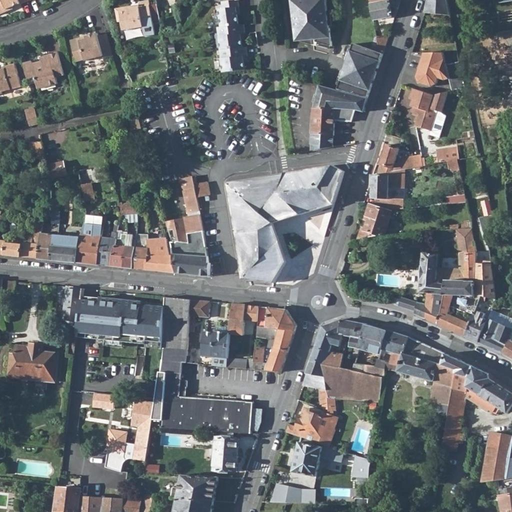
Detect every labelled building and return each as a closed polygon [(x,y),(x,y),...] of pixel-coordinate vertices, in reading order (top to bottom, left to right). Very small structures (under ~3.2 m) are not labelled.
[(7,10),(13,8),(20,5),(20,6),(29,2),(28,0),(0,0),(0,15),(8,12),(7,10)] [(117,10),(120,21),(123,20),(124,29),(143,26),(144,28),(155,26),(149,0),(144,0),(139,1),(140,6),(117,10)] [(222,27),(240,25),(239,13),(238,7),(241,7),(239,0),(233,0),(223,1),(224,8),(220,9),(222,27)] [(292,0),(296,36),(299,36),(299,39),(328,47),(329,44),(332,44),(330,24),(329,24),(326,0),(292,0)] [(370,0),(374,19),(396,15),(400,0),(370,0)] [(428,0),(425,12),(450,15),(446,0),(428,0)] [(219,27),(221,49),(244,46),(243,38),(243,34),(246,33),(245,24),(240,25),(222,27),(219,27)] [(81,40),(73,42),(78,60),(86,58),(86,59),(104,54),(104,57),(113,55),(107,33),(99,35),(98,33),(87,36),(88,39),(81,41),(81,40)] [(377,37),(380,51),(380,52),(384,52),(389,37),(377,37)] [(340,90),(370,98),(378,73),(375,72),(376,67),(379,68),(384,52),(380,52),(380,51),(355,43),(340,90)] [(221,49),(224,71),(247,68),(246,59),(245,55),(249,54),(248,46),(244,46),(221,49)] [(24,63),(30,84),(37,82),(39,88),(59,83),(57,76),(65,74),(59,51),(45,55),(46,59),(42,60),(33,63),(32,61),(24,63)] [(425,53),(427,63),(421,65),(417,77),(420,78),(419,82),(431,85),(432,82),(436,83),(438,77),(442,79),(445,79),(449,78),(452,91),(465,88),(457,52),(425,53)] [(0,93),(3,93),(3,91),(21,85),(15,63),(4,66),(5,68),(0,68),(0,93)] [(312,150),(334,147),(336,120),(352,121),(356,110),(365,112),(370,98),(340,90),(322,85),(317,101),(319,101),(318,107),(315,107),(312,150)] [(414,88),(411,99),(414,100),(412,106),(416,107),(414,114),(419,116),(416,125),(432,130),(431,134),(440,136),(446,116),(442,111),(448,92),(435,95),(414,88)] [(33,126),(40,124),(37,112),(29,114),(32,126),(33,126)] [(132,119),(135,132),(143,131),(139,117),(132,119)] [(67,129),(44,132),(46,148),(69,145),(67,129)] [(46,156),(43,142),(32,141),(36,158),(46,156)] [(378,173),(398,170),(406,168),(416,167),(414,156),(403,158),(403,165),(395,163),(400,148),(388,144),(378,173)] [(445,148),(447,161),(458,159),(461,159),(459,145),(445,148)] [(438,150),(440,162),(447,161),(445,148),(438,150)] [(47,164),(50,178),(51,178),(68,174),(65,161),(47,164)] [(287,262),(279,213),(287,212),(335,204),(346,171),(334,165),(229,182),(245,279),(274,283),(287,262)] [(372,174),(372,187),(373,187),(373,199),(377,199),(377,206),(393,211),(395,209),(395,199),(389,198),(390,186),(405,187),(406,168),(398,170),(378,173),(372,174)] [(171,241),(174,256),(178,272),(210,276),(211,265),(210,255),(208,247),(205,233),(198,197),(193,175),(181,178),(188,217),(166,221),(169,231),(174,230),(177,242),(171,241)] [(193,175),(198,197),(211,194),(208,181),(208,180),(197,183),(196,175),(193,175)] [(82,184),(85,200),(94,198),(92,182),(82,184)] [(483,225),(485,225),(484,220),(496,218),(490,194),(476,198),(483,225)] [(52,199),(53,212),(61,212),(60,199),(52,199)] [(397,209),(404,208),(405,199),(395,199),(395,209),(397,209)] [(124,207),(125,214),(136,214),(136,212),(139,212),(138,208),(136,206),(128,201),(120,205),(121,207),(124,207)] [(358,240),(372,236),(385,235),(393,211),(377,206),(371,204),(367,215),(370,216),(366,229),(362,227),(358,240)] [(53,212),(53,223),(61,223),(61,212),(53,212)] [(136,212),(136,214),(137,218),(138,222),(148,221),(146,212),(139,212),(136,212)] [(0,254),(39,258),(42,233),(42,228),(42,225),(42,224),(38,223),(37,227),(34,227),(33,243),(22,242),(22,244),(5,242),(5,240),(0,238),(0,225),(2,213),(0,213),(0,254)] [(125,214),(127,222),(138,222),(137,218),(136,214),(125,214)] [(471,220),(472,228),(473,229),(479,229),(478,223),(475,221),(473,220),(471,220)] [(105,225),(86,222),(85,226),(83,231),(80,242),(76,262),(89,263),(99,264),(105,225)] [(99,264),(112,266),(116,238),(107,237),(109,225),(105,224),(105,225),(99,264)] [(52,259),(76,262),(80,242),(83,231),(79,230),(77,239),(76,239),(75,248),(64,247),(64,236),(59,235),(54,235),(53,251),(52,259)] [(112,266),(123,267),(127,232),(124,232),(124,234),(121,234),(121,239),(116,238),(112,266)] [(123,267),(134,268),(134,262),(136,240),(133,239),(134,235),(130,235),(130,232),(127,232),(123,267)] [(134,268),(147,269),(149,248),(148,240),(148,236),(149,236),(149,233),(141,232),(141,235),(137,235),(136,240),(134,262),(134,268)] [(39,258),(52,259),(53,251),(54,235),(42,233),(39,258)] [(147,269),(174,272),(178,272),(174,256),(170,256),(167,238),(148,240),(149,248),(147,269)] [(475,241),(475,242),(476,252),(484,251),(485,250),(483,240),(475,241)] [(459,243),(460,254),(466,253),(476,252),(475,242),(459,243)] [(429,292),(444,294),(447,280),(437,279),(440,254),(425,252),(421,292),(429,292)] [(442,308),(448,309),(449,303),(451,294),(475,295),(475,294),(476,263),(476,252),(466,253),(465,282),(459,281),(447,280),(444,294),(442,308)] [(475,294),(482,295),(486,296),(496,297),(492,263),(488,263),(476,263),(475,294)] [(0,294),(1,294),(2,290),(16,292),(17,281),(0,279),(0,294)] [(83,288),(60,286),(59,290),(59,291),(68,292),(64,318),(76,319),(76,322),(79,323),(81,299),(83,288)] [(427,318),(439,323),(442,308),(444,294),(429,292),(428,304),(427,318)] [(97,334),(97,339),(147,344),(147,341),(164,343),(165,307),(142,304),(142,301),(100,297),(100,301),(81,299),(79,323),(78,332),(97,334)] [(164,350),(162,361),(182,363),(187,364),(191,315),(192,300),(165,297),(165,307),(164,343),(164,346),(164,350)] [(192,300),(191,315),(210,317),(212,302),(192,300)] [(416,313),(427,318),(428,304),(419,303),(417,311),(416,313)] [(439,323),(454,330),(462,309),(449,303),(448,309),(442,308),(439,323)] [(230,323),(230,333),(231,334),(244,336),(245,321),(258,322),(259,307),(233,304),(232,322),(230,323)] [(466,335),(480,341),(488,320),(484,318),(486,313),(488,308),(482,306),(481,312),(480,311),(478,316),(474,314),(466,335)] [(258,322),(258,326),(295,331),(297,326),(287,310),(259,307),(258,322)] [(454,330),(466,335),(474,314),(462,309),(454,330)] [(480,341),(505,352),(511,339),(511,338),(511,327),(488,317),(488,320),(480,341)] [(342,320),(332,323),(331,335),(336,337),(337,333),(344,335),(342,341),(346,342),(347,336),(353,337),(350,347),(360,349),(366,324),(342,320)] [(323,327),(307,373),(325,376),(327,397),(335,398),(380,402),(383,378),(384,377),(366,373),(355,371),(352,370),(342,368),(344,359),(344,354),(340,353),(341,349),(345,349),(347,342),(346,342),(342,341),(344,335),(337,333),(336,337),(331,335),(332,323),(323,327)] [(366,324),(360,349),(381,355),(383,349),(388,330),(371,325),(366,324)] [(258,326),(257,337),(270,338),(270,347),(274,348),(274,357),(287,358),(295,331),(258,326)] [(388,330),(383,349),(394,353),(392,364),(400,367),(409,337),(388,330)] [(216,333),(205,332),(203,357),(213,357),(229,359),(231,336),(231,334),(230,333),(226,333),(216,332),(216,333)] [(386,362),(386,368),(391,370),(441,383),(436,403),(450,407),(453,393),(456,375),(458,370),(443,365),(445,354),(409,337),(400,367),(392,364),(386,362)] [(12,354),(10,377),(56,382),(59,353),(43,351),(43,349),(43,346),(42,346),(41,344),(40,343),(36,342),(34,344),(34,345),(32,345),(32,347),(18,346),(18,348),(17,354),(12,354)] [(255,360),(255,370),(256,370),(260,370),(282,372),(284,365),(270,364),(263,363),(264,346),(256,345),(255,360)] [(474,367),(445,354),(443,365),(458,370),(456,375),(470,380),(474,367)] [(213,357),(213,366),(228,367),(229,359),(213,357)] [(274,357),(270,364),(284,365),(287,358),(274,357)] [(229,359),(228,367),(247,369),(247,365),(248,361),(229,359)] [(344,359),(342,368),(352,370),(353,363),(346,362),(346,359),(344,359)] [(247,365),(247,369),(255,370),(255,360),(248,360),(248,361),(247,365)] [(156,403),(152,427),(173,429),(231,433),(252,435),(255,405),(255,403),(186,397),(187,387),(180,386),(182,363),(162,361),(161,369),(159,384),(156,403)] [(368,366),(366,373),(384,377),(385,375),(386,368),(386,362),(379,361),(378,367),(368,366)] [(357,365),(355,371),(366,373),(368,366),(357,365)] [(456,375),(453,393),(467,396),(465,407),(471,408),(475,403),(473,401),(477,393),(481,395),(491,379),(490,379),(489,374),(474,367),(470,380),(456,375)] [(307,373),(303,386),(320,389),(321,400),(324,400),(325,409),(329,409),(328,406),(327,397),(325,376),(307,373)] [(473,401),(475,403),(488,411),(489,410),(496,414),(500,408),(508,412),(511,406),(511,389),(504,385),(503,387),(491,379),(481,395),(477,393),(473,401)] [(450,407),(449,415),(463,417),(465,407),(467,396),(453,393),(450,407)] [(116,396),(96,394),(95,406),(115,408),(116,396)] [(335,398),(327,397),(328,406),(335,406),(335,398)] [(156,403),(137,400),(133,425),(139,426),(152,428),(152,427),(156,403)] [(289,425),(286,432),(301,437),(303,431),(322,438),(320,444),(323,445),(329,447),(335,429),(334,429),(338,418),(330,415),(329,419),(317,414),(317,412),(308,409),(306,409),(303,418),(301,417),(297,427),(289,425)] [(447,422),(446,430),(460,434),(463,417),(449,415),(447,422)] [(136,444),(135,452),(140,453),(140,456),(139,459),(147,461),(152,428),(139,426),(138,432),(136,444)] [(135,452),(136,444),(126,443),(128,432),(111,429),(105,467),(122,472),(123,465),(126,459),(130,457),(134,459),(135,452)] [(446,430),(442,448),(456,451),(458,443),(462,443),(463,438),(464,438),(464,435),(460,434),(446,430)] [(478,467),(476,482),(482,481),(491,480),(508,476),(511,457),(511,451),(511,436),(494,433),(492,434),(485,468),(478,467)] [(217,437),(214,469),(237,471),(240,439),(217,437)] [(320,444),(301,437),(294,472),(317,476),(321,456),(323,445),(320,444)] [(435,444),(428,447),(430,452),(437,449),(435,444)] [(329,447),(323,445),(321,456),(336,459),(338,450),(329,447)] [(371,460),(347,453),(346,458),(355,460),(354,477),(357,477),(368,478),(369,478),(369,468),(371,460)] [(146,465),(145,474),(159,475),(159,473),(160,465),(146,465)] [(174,488),(172,498),(178,499),(215,501),(220,476),(183,475),(183,476),(180,489),(174,488)] [(511,475),(508,476),(491,480),(492,486),(499,485),(499,483),(507,482),(509,488),(500,490),(501,494),(511,492),(511,475)] [(491,480),(482,481),(483,488),(492,486),(491,480)] [(303,490),(278,484),(272,504),(319,504),(318,490),(303,490)] [(56,511),(77,511),(80,497),(81,490),(69,489),(60,488),(59,488),(56,511)] [(511,492),(501,494),(502,511),(510,511),(511,511),(511,492)] [(104,499),(102,511),(140,511),(144,493),(139,494),(137,500),(104,499)] [(144,493),(140,511),(150,511),(154,495),(144,493)] [(80,497),(77,511),(102,511),(104,499),(80,497)] [(178,499),(175,511),(213,511),(215,501),(178,499)]
